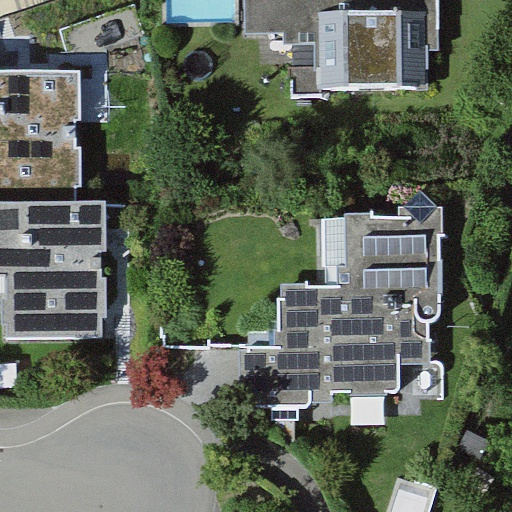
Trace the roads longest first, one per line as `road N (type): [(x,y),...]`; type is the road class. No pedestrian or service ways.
road 1 (track): [(126,490),(217,447),(259,457),(299,483),(315,511)]
road 2 (residential): [(0,491),(126,490)]
